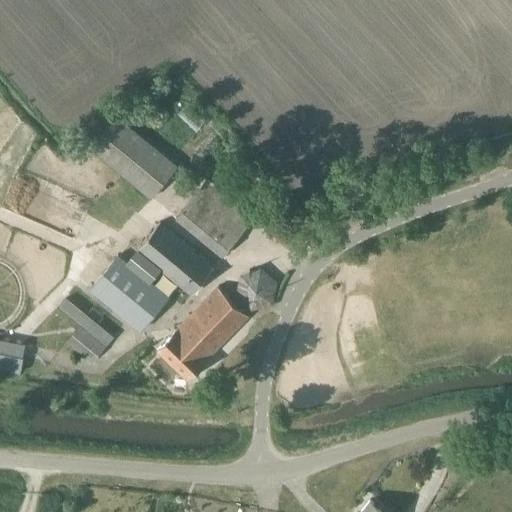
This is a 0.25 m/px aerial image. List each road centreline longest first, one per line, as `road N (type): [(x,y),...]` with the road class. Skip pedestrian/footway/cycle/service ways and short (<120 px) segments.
road 1 (unclassified): [(264,475),(264,393),(286,318),(327,238),(511,165)]
road 2 (unclassified): [(264,475),(0,460)]
road 3 (unclassified): [(264,475),(511,415)]
